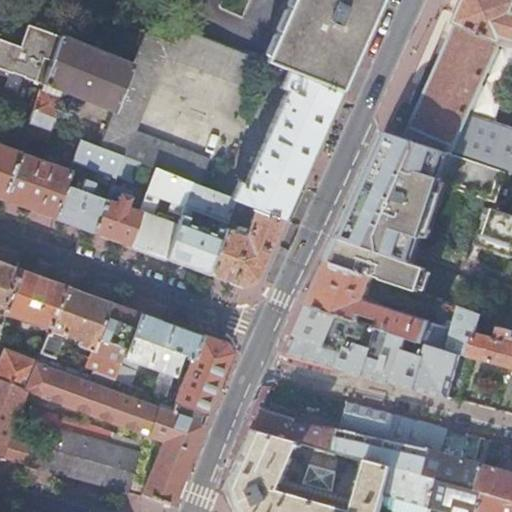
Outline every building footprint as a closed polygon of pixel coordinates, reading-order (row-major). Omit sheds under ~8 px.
[(290,0),(271,45),(264,62),(288,72),(339,91),(342,85),(340,84),(345,74),(365,29),(377,0),(378,0),(379,0),(290,0)] [(511,0),(465,0),(464,4),(455,24),(459,25),(451,42),(408,139),(445,151),(507,172),(511,173),(511,129),(469,116),(500,45),(511,48),(511,0)] [(0,34),(19,42),(26,23),(0,13),(0,34)] [(33,21),(31,26),(46,32),(48,27),(33,21)] [(17,75),(42,85),(60,37),(53,34),(46,32),(31,26),(26,23),(19,42),(0,34),(0,68),(8,71),(17,75)] [(144,32),(131,65),(113,110),(98,148),(122,157),(138,163),(155,169),(192,183),(198,186),(208,160),(144,135),(141,143),(133,140),(128,127),(131,119),(139,122),(166,54),(177,58),(176,60),(241,85),(252,58),(173,28),(168,41),(144,32)] [(60,37),(42,85),(46,86),(47,84),(69,93),(113,110),(131,65),(60,37)] [(0,73),(7,76),(8,71),(0,68),(0,73)] [(310,157),(339,91),(288,72),(280,88),(287,91),(265,139),(256,159),(252,157),(250,162),(253,164),(245,182),(237,183),(231,198),(229,203),(281,225),(310,157)] [(40,90),(61,98),(69,93),(47,84),(46,86),(42,85),(40,90)] [(40,90),(25,132),(46,139),(61,98),(40,90)] [(398,135),(387,132),(365,181),(349,217),(344,227),(338,241),(329,262),(375,278),(399,286),(411,291),(419,269),(413,267),(407,265),(415,239),(422,241),(423,239),(443,178),(437,176),(445,151),(408,139),(398,135)] [(122,157),(98,148),(80,141),(73,162),(114,178),(122,157)] [(0,198),(1,199),(18,152),(0,145),(0,198)] [(507,172),(445,151),(437,176),(443,178),(423,239),(429,241),(448,187),(496,204),(507,172)] [(18,152),(1,199),(41,213),(53,218),(65,184),(69,171),(18,152)] [(138,163),(122,157),(114,178),(129,183),(138,163)] [(185,203),(192,183),(155,169),(140,211),(128,245),(146,252),(165,258),(177,225),(171,222),(152,215),(159,198),(178,205),(179,202),(185,203)] [(65,184),(53,218),(73,225),(94,233),(106,199),(89,193),(93,183),(83,179),(81,184),(76,182),(74,188),(65,184)] [(229,203),(231,198),(198,186),(192,183),(185,203),(177,225),(165,258),(186,266),(207,274),(225,225),(230,211),(229,203)] [(112,185),(106,199),(94,233),(111,239),(128,245),(140,211),(127,206),(130,197),(123,194),(124,190),(112,185)] [(177,225),(185,203),(179,202),(178,205),(171,222),(177,225)] [(267,255),(281,225),(229,203),(230,211),(249,218),(244,235),(239,233),(241,228),(234,225),(233,228),(225,225),(207,274),(239,285),(247,283),(254,281),(267,255)] [(511,213),(495,207),(488,229),(485,236),(511,245),(511,213)] [(488,229),(481,227),(476,243),(511,255),(511,245),(485,236),(488,229)] [(422,241),(415,239),(407,265),(413,267),(422,241)] [(0,262),(0,314),(1,313),(18,269),(0,262)] [(375,278),(329,262),(324,272),(309,306),(359,322),(362,312),(364,312),(364,314),(365,315),(367,316),(381,320),(378,328),(392,333),(407,338),(418,341),(459,354),(470,358),(476,333),(481,315),(459,308),(452,331),(430,324),(430,322),(366,301),(375,278)] [(35,276),(18,269),(1,313),(49,331),(67,287),(35,276)] [(78,346),(93,353),(112,303),(98,298),(67,287),(49,331),(40,353),(72,365),(74,361),(56,354),(63,336),(79,343),(78,346)] [(112,303),(93,353),(91,358),(90,357),(89,359),(82,356),(77,367),(114,381),(120,365),(123,357),(140,313),(126,308),(112,303)] [(359,322),(309,306),(305,316),(287,355),(339,369),(378,379),(392,333),(378,328),(359,322)] [(178,364),(188,368),(201,335),(172,325),(140,313),(123,357),(138,363),(174,376),(178,364)] [(511,368),(511,342),(511,343),(511,341),(511,330),(499,326),(495,338),(476,333),(470,358),(508,368),(511,368)] [(433,394),(448,398),(459,354),(418,341),(416,347),(426,350),(424,357),(401,350),(407,338),(392,333),(378,379),(387,382),(433,394)] [(201,335),(188,368),(174,403),(205,415),(222,373),(229,354),(225,344),(201,335)] [(4,350),(0,360),(0,380),(27,390),(37,362),(25,358),(26,356),(25,354),(24,353),(21,352),(19,352),(18,353),(17,354),(4,350)] [(135,371),(138,363),(123,357),(120,365),(135,371)] [(202,423),(205,415),(174,403),(170,412),(37,362),(27,390),(27,391),(162,442),(142,493),(172,505),(204,424),(202,423)] [(114,381),(129,386),(135,371),(120,365),(114,381)] [(0,456),(28,464),(33,447),(8,438),(27,392),(27,391),(27,390),(0,380),(0,456)] [(485,492),(511,498),(511,472),(484,465),(441,454),(448,429),(433,425),(347,402),(340,430),(262,409),(261,413),(254,429),(303,442),(369,460),(394,467),(439,479),(485,492)] [(28,464),(125,492),(137,453),(40,426),(39,430),(31,431),(33,447),(28,464)] [(381,511),(386,495),(394,467),(369,460),(355,505),(336,500),(334,508),(283,491),(303,442),(254,429),(249,440),(228,492),(238,511),(381,511)] [(355,505),(369,460),(303,442),(283,491),(334,508),(336,500),(355,505)] [(432,507),(439,479),(394,467),(386,495),(432,507)] [(479,511),(485,492),(439,479),(432,507),(448,511),(479,511)] [(511,511),(511,498),(485,492),(479,511),(511,511)]
